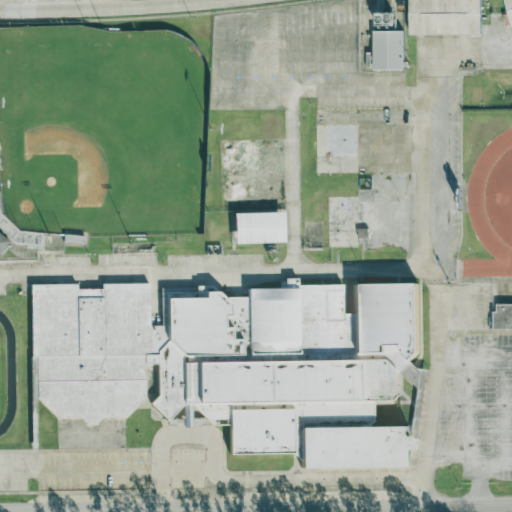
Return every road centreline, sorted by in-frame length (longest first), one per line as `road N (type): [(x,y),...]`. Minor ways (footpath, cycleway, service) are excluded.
road 1 (residential): [(0,508),(511,502)]
road 2 (secondary): [(97,13),(262,0)]
